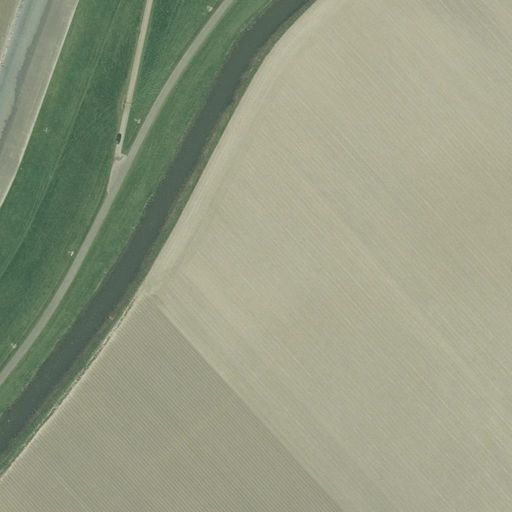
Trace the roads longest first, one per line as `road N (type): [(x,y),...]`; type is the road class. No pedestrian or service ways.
road 1 (unclassified): [(115,190),(155,111),(232,0)]
road 2 (unclassified): [(0,381),(115,190)]
road 3 (unclassified): [(115,190),(148,0)]
